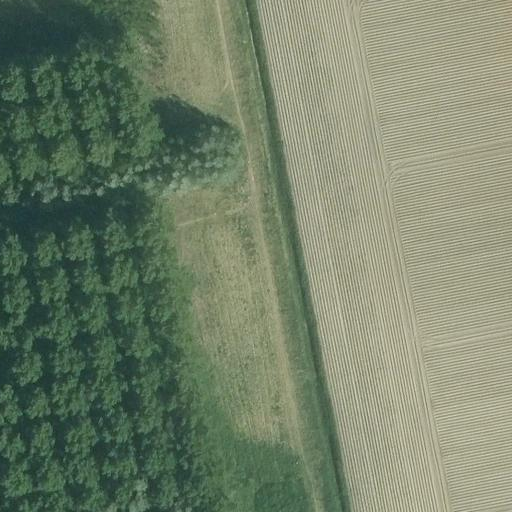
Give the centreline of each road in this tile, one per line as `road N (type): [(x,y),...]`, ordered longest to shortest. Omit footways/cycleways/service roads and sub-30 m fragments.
road 1 (track): [(314,464),(258,205)]
road 2 (track): [(258,205),(223,0)]
